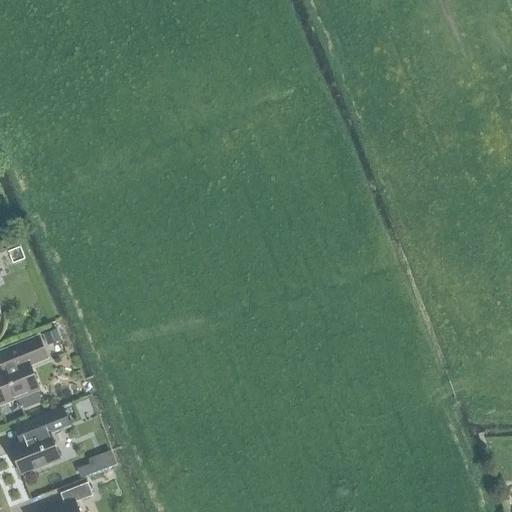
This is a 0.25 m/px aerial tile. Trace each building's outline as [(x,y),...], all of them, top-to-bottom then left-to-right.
[(0,237),(8,239),(10,228),(0,226),(0,237)] [(56,330),(42,335),(46,345),(60,339),(56,330)] [(0,404),(14,399),(18,409),(21,410),(39,403),(40,400),(36,390),(38,389),(29,365),(46,358),(37,336),(0,350),(0,404)] [(19,442),(9,446),(20,474),(58,459),(48,432),(68,424),(62,408),(13,428),(19,442)] [(80,479),(93,474),(89,465),(76,470),(80,479)] [(78,511),(74,502),(92,495),(87,483),(59,493),(64,505),(47,511),(78,511)]
